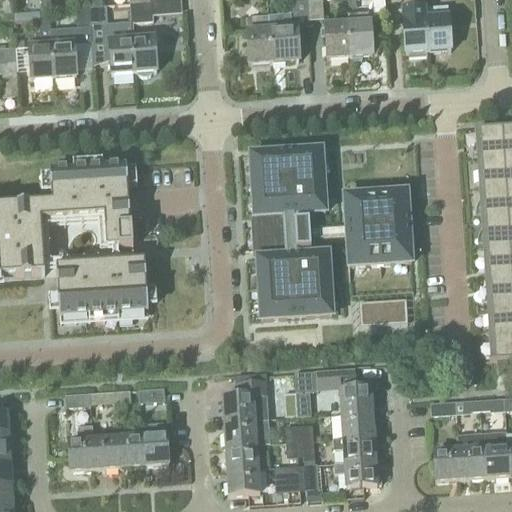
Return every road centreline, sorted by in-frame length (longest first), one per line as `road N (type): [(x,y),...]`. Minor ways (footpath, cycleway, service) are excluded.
road 1 (residential): [(210,119),(223,333),(198,349),(0,366)]
road 2 (residential): [(470,397),(448,104)]
road 3 (residential): [(210,119),(448,104)]
road 4 (residential): [(0,133),(210,119)]
road 5 (residential): [(404,511),(392,366)]
